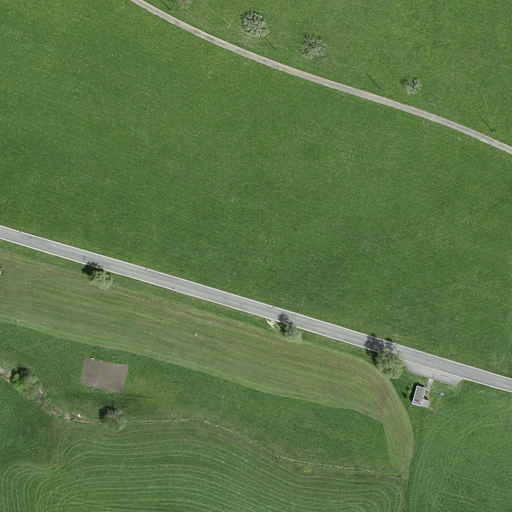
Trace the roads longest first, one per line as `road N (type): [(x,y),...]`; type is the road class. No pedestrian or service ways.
road 1 (tertiary): [(511,385),(0,230)]
road 2 (track): [(511,149),(241,52),(137,0)]
